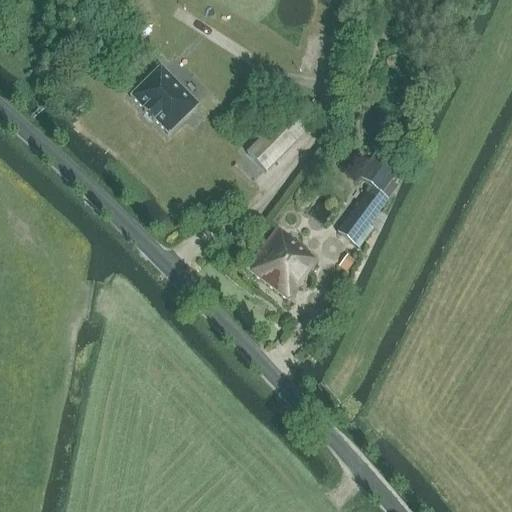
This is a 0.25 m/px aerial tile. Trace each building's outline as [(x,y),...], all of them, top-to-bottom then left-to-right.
[(197,105),(160,68),(132,96),(132,95),(130,97),(132,99),(144,111),(143,112),(153,122),(154,121),(166,133),(168,135),(169,134),(169,133),(197,105)] [(276,126),(247,156),(266,174),(295,144),(276,126)] [(358,179),(370,188),(382,196),(397,175),(373,157),(358,179)] [(388,201),(382,196),(370,188),(336,234),(358,250),(372,231),(368,228),(388,201)] [(277,230),(246,271),(289,303),(317,264),(305,256),(307,253),(277,230)]
